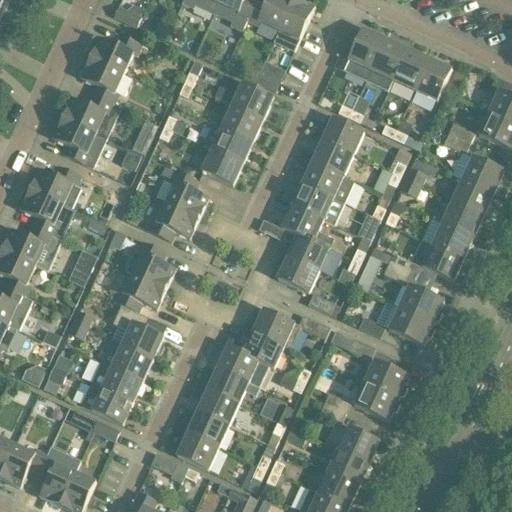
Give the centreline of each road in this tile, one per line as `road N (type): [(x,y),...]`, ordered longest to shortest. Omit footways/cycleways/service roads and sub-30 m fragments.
road 1 (residential): [(244,233),(350,0)]
road 2 (residential): [(114,511),(198,336)]
road 3 (tertiary): [(511,341),(433,511)]
road 4 (residential): [(8,163),(88,0)]
road 5 (residential): [(350,0),(511,71)]
road 6 (residential): [(198,336),(179,310),(212,237),(244,233)]
road 7 (residential): [(198,336),(227,333),(250,288),(263,257),(244,233)]
